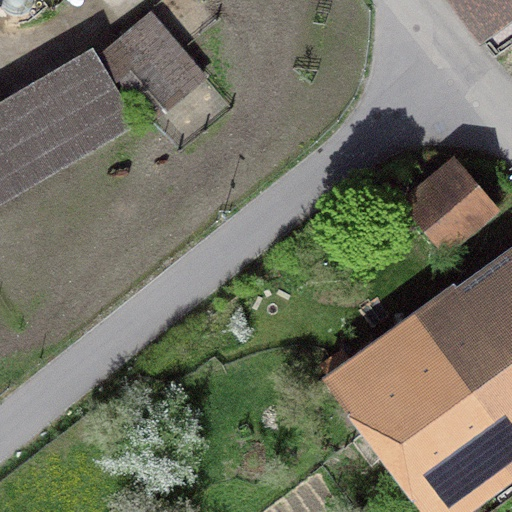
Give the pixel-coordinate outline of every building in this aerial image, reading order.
[(511,0),(451,0),(488,54),(511,37),(511,0)] [(95,61),(135,132),(170,116),(209,79),(151,13),(95,61)] [(0,209),(135,132),(95,61),(91,54),(0,106),(0,209)] [(496,205),(455,162),(410,204),(451,248),(496,205)] [(511,254),(334,384),(427,511),(443,511),(511,461),(511,254)]
